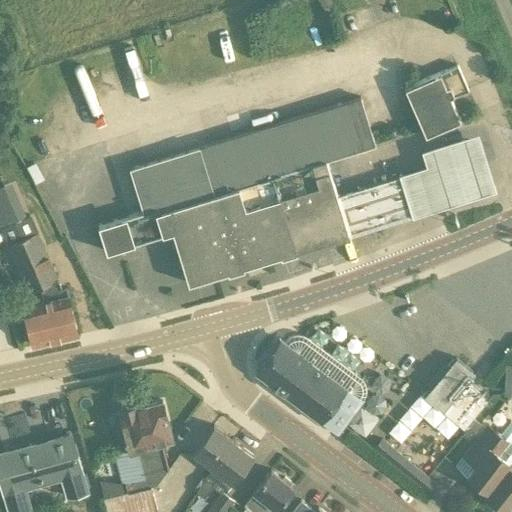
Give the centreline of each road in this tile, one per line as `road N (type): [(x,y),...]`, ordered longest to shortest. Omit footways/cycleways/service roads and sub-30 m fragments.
road 1 (secondary): [(216,328),(511,223)]
road 2 (residential): [(392,511),(236,391),(216,328)]
road 3 (secondary): [(0,378),(216,328)]
